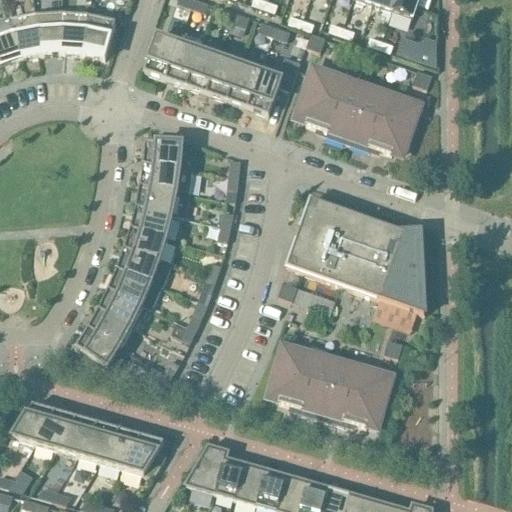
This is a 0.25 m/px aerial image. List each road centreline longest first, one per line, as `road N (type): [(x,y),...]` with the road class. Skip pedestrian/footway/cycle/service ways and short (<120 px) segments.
road 1 (residential): [(205,404),(256,286),(281,167)]
road 2 (residential): [(511,247),(281,167)]
road 3 (residential): [(0,333),(31,339),(50,326),(94,231),(107,170)]
road 4 (residential): [(281,167),(144,118),(111,115)]
road 5 (residential): [(147,0),(111,115)]
